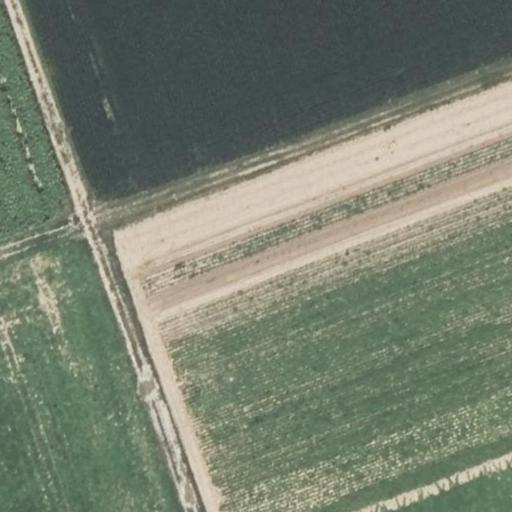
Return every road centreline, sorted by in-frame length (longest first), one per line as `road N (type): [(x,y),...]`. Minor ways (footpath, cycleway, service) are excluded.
road 1 (track): [(0,252),(511,67)]
road 2 (track): [(14,0),(197,511)]
